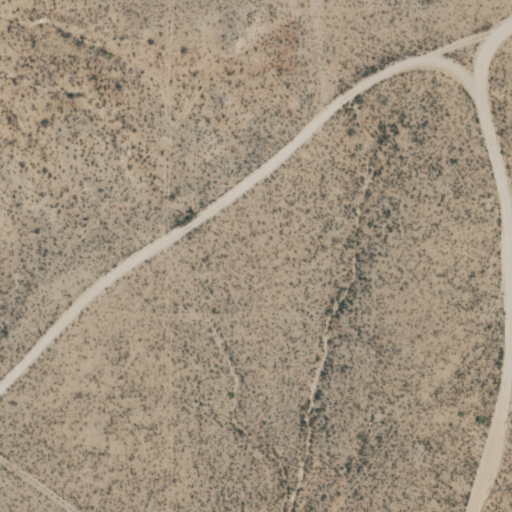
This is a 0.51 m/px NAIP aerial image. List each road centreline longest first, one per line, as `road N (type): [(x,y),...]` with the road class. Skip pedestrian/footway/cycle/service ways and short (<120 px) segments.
road 1 (track): [(0,388),(163,229),(299,138)]
road 2 (track): [(299,138),(414,83),(464,78)]
